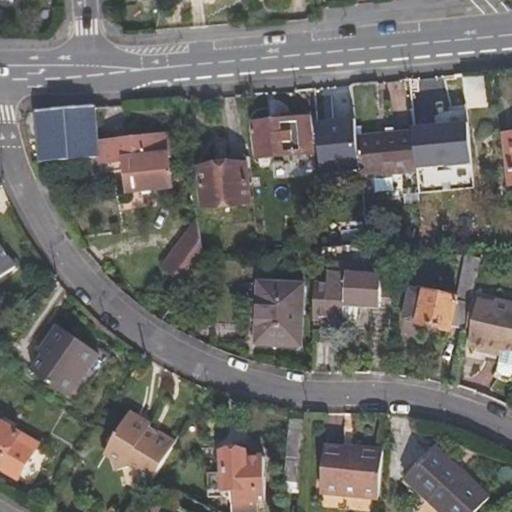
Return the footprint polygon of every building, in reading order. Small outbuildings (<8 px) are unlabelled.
[(431,103),(428,77),(413,79),(416,104),(431,103)] [(464,86),(466,111),(481,111),(480,85),(464,86)] [(102,140),(100,107),(40,111),(44,161),(101,157),(103,157),(102,140)] [(308,114),(310,145),(316,144),(313,109),(267,114),(268,118),(308,114)] [(310,148),(310,145),(308,114),(268,118),(255,120),(258,153),(310,148)] [(472,123),(417,124),(419,167),(473,165),(472,123)] [(168,132),(102,140),(103,157),(101,157),(104,174),(127,171),(129,189),(136,189),(136,191),(172,186),(169,150),(171,150),(168,132)] [(408,174),(405,132),(352,136),(355,177),(408,174)] [(203,167),(206,202),(249,198),(245,165),(203,167)] [(428,213),(413,215),(414,233),(417,233),(420,247),(428,246),(427,232),(430,231),(428,213)] [(205,261),(198,222),(163,267),(188,286),(205,261)] [(308,235),(309,256),(317,255),(324,253),(321,234),(308,235)] [(0,278),(14,267),(0,251),(0,278)] [(476,306),(486,272),(469,266),(458,305),(417,294),(410,319),(425,325),(423,330),(450,338),(451,335),(467,339),(468,332),(476,306)] [(301,277),(259,273),(254,333),(297,337),(301,277)] [(327,283),(384,288),(385,279),(328,275),(327,283)] [(326,295),(314,293),(312,326),(343,330),(346,314),(381,317),(384,288),(327,283),(326,295)] [(476,306),(468,332),(475,334),(482,307),(476,306)] [(482,307),(475,334),(472,348),(486,352),(486,357),(500,363),(497,373),(498,376),(500,378),(509,381),(511,378),(511,312),(499,308),(498,312),(482,307)] [(369,350),(388,352),(392,321),(372,318),(369,350)] [(52,320),(42,335),(46,338),(40,348),(27,366),(63,392),(92,349),(52,320)] [(46,338),(42,335),(35,345),(40,348),(46,338)] [(155,474),(176,438),(161,428),(159,431),(149,426),(151,421),(131,409),(116,433),(107,435),(113,467),(131,465),(140,470),(140,474),(152,481),(155,474)] [(0,412),(0,466),(19,477),(40,443),(23,433),(21,434),(4,425),(9,418),(0,412)] [(303,473),(308,424),(293,422),(288,472),(303,473)] [(381,492),(385,450),(346,446),(345,450),(326,449),(323,486),(381,492)] [(401,479),(438,511),(473,511),(487,497),(431,446),(401,479)] [(234,489),(233,511),(261,511),(261,501),(267,501),(263,456),(250,456),(250,448),(221,449),(222,488),(234,489)] [(303,481),(303,473),(288,472),(287,479),(303,481)]
